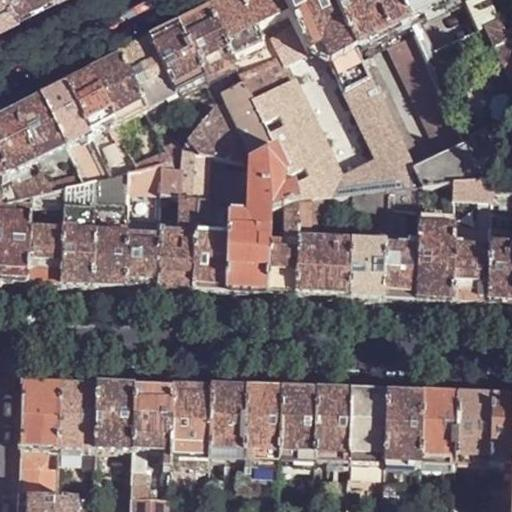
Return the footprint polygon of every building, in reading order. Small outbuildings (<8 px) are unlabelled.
[(18,14),(30,9),(25,0),(0,0),(0,23),(4,21),(18,14)] [(25,0),(30,9),(47,0),(25,0)] [(206,15),(231,64),(263,48),(257,35),(288,19),(277,0),(235,0),(233,1),(206,15)] [(355,55),(327,0),(277,0),(288,19),(291,25),(307,56),(322,49),(331,67),(355,55)] [(327,0),(355,55),(408,28),(407,25),(394,0),(327,0)] [(394,0),(407,25),(417,20),(458,0),(394,0)] [(190,23),(178,30),(204,84),(233,70),(231,64),(206,15),(190,23)] [(291,25),(288,19),(257,35),(263,48),(231,64),(233,70),(238,79),(278,58),(271,41),(291,25)] [(511,39),(507,41),(502,33),(497,22),(483,29),(505,69),(511,65),(511,39)] [(282,68),(285,68),(285,67),(307,56),(291,25),(271,41),(278,58),(282,68)] [(511,28),(502,33),(507,41),(511,39),(511,28)] [(161,38),(148,45),(175,99),(204,84),(178,30),(161,38)] [(465,143),(413,39),(386,51),(438,156),(465,143)] [(128,55),(119,60),(145,114),(170,102),(175,99),(148,45),(128,55)] [(355,55),(331,67),(377,164),(341,182),(293,85),(252,106),(262,128),(280,119),(285,130),(268,139),(275,154),(287,178),(288,179),(304,171),(308,180),(292,188),(292,192),(296,207),(308,206),(351,200),(385,196),(410,193),(403,170),(410,166),(359,65),(355,55)] [(282,68),(278,58),(238,79),(241,85),(252,106),(293,85),(285,68),(282,68)] [(412,169),(423,164),(372,59),(359,65),(410,166),(412,169)] [(100,70),(88,75),(113,125),(115,129),(145,114),(119,60),(100,70)] [(233,70),(204,84),(212,100),(220,96),(241,85),(238,79),(233,70)] [(75,82),(64,87),(90,137),(113,125),(88,75),(75,82)] [(241,85),(220,96),(253,165),(275,154),(268,139),(262,128),(252,106),(241,85)] [(51,94),(38,100),(64,150),(65,151),(90,139),(90,137),(64,87),(51,94)] [(24,108),(12,114),(36,164),(64,150),(38,100),(24,108)] [(217,109),(215,105),(185,120),(194,137),(214,112),(217,109)] [(241,166),(214,112),(194,137),(188,146),(199,159),(209,161),(241,166)] [(0,119),(0,164),(7,179),(36,164),(12,114),(0,119)] [(510,123),(465,143),(477,166),(487,185),(510,123)] [(115,129),(113,125),(90,137),(90,139),(94,148),(110,181),(128,177),(137,175),(133,168),(115,129)] [(94,148),(90,139),(65,151),(70,160),(94,148)] [(175,143),(162,150),(164,154),(172,169),(180,155),(181,154),(175,143)] [(477,166),(465,143),(438,156),(423,164),(412,169),(422,191),(455,189),(459,188),(455,178),(477,166)] [(110,181),(94,148),(70,160),(79,177),(84,188),(95,185),(110,181)] [(84,188),(79,177),(70,160),(65,151),(64,150),(36,164),(41,176),(51,196),(64,193),(84,188)] [(133,168),(137,175),(160,170),(171,170),(172,169),(164,154),(133,168)] [(227,244),(225,298),(227,298),(256,300),(266,300),(268,247),(268,218),(281,213),(296,207),(292,192),(284,196),(282,181),(287,178),(275,154),(253,165),(249,168),(246,223),(228,223),(227,244)] [(180,175),(179,204),(197,207),(207,208),(209,161),(199,159),(180,155),(180,175)] [(41,176),(36,164),(7,179),(13,190),(41,176)] [(477,166),(455,178),(459,188),(486,185),(487,185),(477,166)] [(128,177),(128,190),(160,191),(160,176),(160,170),(137,175),(128,177)] [(160,191),(160,201),(179,204),(180,175),(160,176),(160,191)] [(51,196),(41,176),(13,190),(19,204),(30,202),(51,196)] [(94,228),(94,240),(126,240),(127,227),(128,177),(110,181),(95,185),(94,228)] [(7,179),(0,182),(0,208),(2,209),(6,208),(19,204),(13,190),(7,179)] [(94,228),(95,185),(84,188),(64,193),(63,207),(63,227),(94,228)] [(492,209),(492,198),(492,186),(486,185),(459,188),(455,189),(455,203),(482,205),(481,211),(486,211),(484,237),(490,237),(492,209)] [(417,251),(412,251),(412,246),(417,246),(417,238),(403,237),(404,215),(418,216),(418,192),(410,193),(385,196),(383,306),(406,306),(416,307),(417,251)] [(30,202),(30,206),(63,207),(64,193),(51,196),(30,202)] [(350,249),(349,304),(372,305),(383,306),(385,196),(351,200),(350,215),(350,221),(377,222),(376,240),(373,246),(373,250),(350,249)] [(511,198),(492,198),(492,209),(511,209),(511,198)] [(308,206),(307,238),(315,239),(315,214),(350,215),(351,200),(308,206)] [(179,204),(160,201),(159,228),(158,242),(195,243),(197,207),(179,204)] [(19,204),(6,208),(6,212),(30,213),(30,206),(30,202),(19,204)] [(296,207),(296,247),(307,248),(307,238),(308,206),(296,207)] [(197,207),(195,243),(210,243),(212,209),(207,208),(197,207)] [(281,213),(281,247),(296,247),(296,207),(281,213)] [(0,289),(8,290),(27,291),(29,238),(29,221),(14,220),(11,223),(1,222),(2,209),(0,208),(0,289)] [(225,212),(212,209),(210,243),(227,244),(228,223),(228,215),(225,212)] [(94,228),(63,227),(62,238),(94,240),(94,228)] [(127,227),(126,240),(158,242),(159,228),(127,227)] [(437,308),(451,308),(453,253),(454,236),(454,233),(418,232),(417,238),(417,246),(417,251),(416,307),(437,308)] [(454,236),(453,253),(489,255),(490,241),(490,237),(484,237),(454,236)] [(29,238),(27,291),(44,292),(60,292),(62,238),(29,238)] [(93,293),(94,240),(62,238),(60,292),(82,293),(93,293)] [(94,240),(93,293),(113,294),(125,295),(126,240),(94,240)] [(126,240),(125,295),(144,295),(157,296),(158,242),(126,240)] [(511,254),(502,254),(502,242),(490,241),(489,255),(487,310),(509,311),(511,311),(511,254)] [(158,242),(157,296),(176,297),(192,297),(195,243),(158,242)] [(225,298),(227,244),(210,243),(195,243),(192,297),(215,298),(225,298)] [(268,247),(266,300),(284,301),(295,301),(296,247),(281,247),(268,247)] [(296,247),(295,301),(327,303),(349,304),(350,249),(342,249),(307,248),(296,247)] [(453,253),(451,308),(472,309),(487,310),(489,255),(453,253)] [(22,389),(20,454),(47,455),(58,455),(61,390),(41,390),(22,389)] [(61,390),(58,455),(84,456),(95,456),(97,392),(78,391),(61,390)] [(97,392),(95,456),(132,457),(134,392),(111,392),(97,392)] [(132,457),(132,476),(171,478),(171,473),(173,393),(153,393),(134,392),(132,457)] [(173,393),(171,473),(187,474),(198,474),(209,475),(209,464),(211,395),(193,394),(173,393)] [(227,395),(211,395),(209,464),(244,466),(246,395),(227,395)] [(261,396),(246,395),(244,466),(279,467),(281,397),(261,396)] [(297,397),(281,397),(279,467),(314,468),(316,398),(297,397)] [(332,398),(316,398),(314,468),(348,470),(351,399),(332,398)] [(369,399),(351,399),(348,470),(365,470),(384,470),(386,400),(369,399)] [(401,400),(386,400),(384,470),(419,472),(421,401),(401,400)] [(438,401),(421,401),(419,472),(443,472),(454,472),(456,402),(438,401)] [(473,402),(456,402),(454,472),(489,474),(491,403),(473,402)] [(511,403),(500,403),(491,403),(489,474),(510,474),(511,463),(511,421),(511,403)] [(20,470),(19,503),(56,504),(57,497),(57,472),(47,471),(47,455),(20,454),(20,470)] [(442,495),(453,496),(453,488),(454,472),(443,472),(442,487),(442,495)] [(171,478),(171,483),(186,484),(187,474),(171,473),(171,478)] [(198,474),(198,495),(208,495),(209,481),(209,475),(198,474)] [(510,508),(510,474),(489,474),(489,478),(488,482),(489,485),(488,490),(487,507),(510,508)] [(132,492),(131,505),(147,505),(148,492),(132,492)] [(196,511),(207,511),(208,495),(198,495),(196,511)] [(57,497),(56,504),(78,505),(94,506),(94,498),(57,497)] [(18,511),(77,511),(78,505),(56,504),(19,503),(18,511)]
